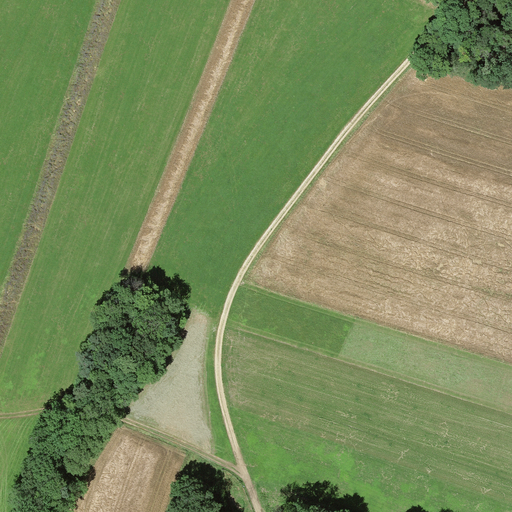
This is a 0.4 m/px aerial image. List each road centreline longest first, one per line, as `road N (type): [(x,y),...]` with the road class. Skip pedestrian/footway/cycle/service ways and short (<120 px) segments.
road 1 (track): [(466,0),(358,111),(242,265),(228,299),(218,379),(258,511)]
road 2 (track): [(244,474),(85,408),(0,414)]
